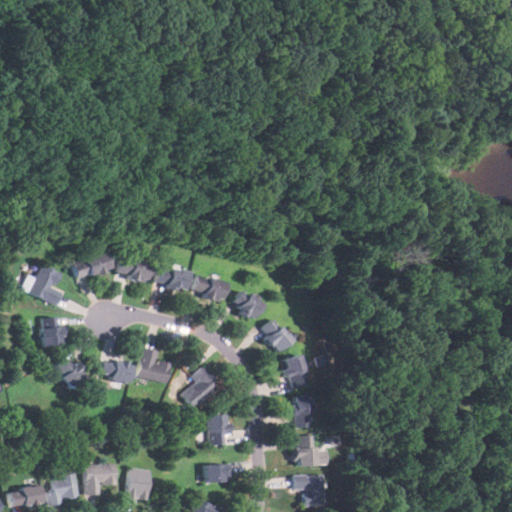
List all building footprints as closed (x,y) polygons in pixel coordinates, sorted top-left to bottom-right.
[(69,259),(73,276),(108,268),(104,250),(69,259)] [(148,261),(118,255),(114,274),(144,280),(148,261)] [(19,289),(54,303),(59,290),(51,286),(57,271),(38,263),(32,277),(25,274),(19,289)] [(188,270),(156,263),(152,282),(183,289),(188,270)] [(189,290),(218,300),(224,281),(195,272),(189,290)] [(260,305),(241,287),(229,300),(248,318),(260,305)] [(39,315),(39,345),(59,345),(59,315),(39,315)] [(290,338),(271,316),(257,329),(276,350),(290,338)] [(154,349),(140,346),(133,375),(164,382),(168,363),(151,359),(154,349)] [(72,388),(86,374),(64,352),(50,366),(72,388)] [(289,387),(306,381),(296,353),(279,359),(289,387)] [(128,378),(128,358),(96,358),(96,378),(128,378)] [(193,382),(179,393),(189,407),(216,387),(200,365),(188,375),(193,382)] [(291,426),(309,426),(309,395),(291,395),(291,426)] [(205,413),(205,444),(224,444),(224,413),(205,413)] [(382,432),(390,441),(400,433),(392,423),(382,432)] [(312,435),(292,436),(293,465),(326,464),(324,448),(312,449),(312,435)] [(227,462),(202,462),(202,481),(227,481),(227,462)] [(81,493),(96,493),(96,483),(113,483),(112,463),(81,463),(81,493)] [(134,502),(134,499),(146,499),(146,468),(124,468),(124,502),(134,502)] [(71,473),(47,477),(50,490),(43,491),(45,503),(75,498),(71,473)] [(289,488),(301,488),(301,504),(320,504),(320,473),(289,473),(289,488)] [(5,490),(7,507),(39,502),(36,485),(5,490)] [(214,511),(217,506),(193,496),(186,511),(214,511)]
